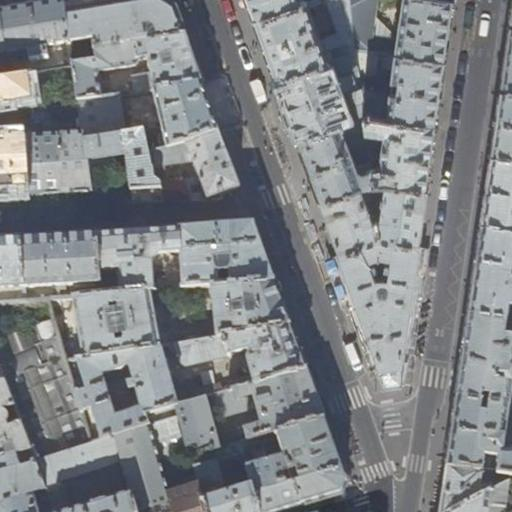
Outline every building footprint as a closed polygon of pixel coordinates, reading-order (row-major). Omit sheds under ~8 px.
[(166,3),(160,0),(148,0),(86,10),(65,14),(69,42),(69,44),(94,39),(97,50),(185,34),(175,9),(166,3)] [(247,0),(254,20),(311,0),(247,0)] [(276,80),(354,53),(354,49),(350,0),(311,0),(254,20),(265,49),(276,80)] [(371,42),(378,0),(350,0),(354,49),(379,53),(384,53),(446,62),(450,31),(455,1),(446,0),(404,0),(397,46),(371,42)] [(0,82),(5,81),(3,66),(0,66),(0,52),(29,48),(30,52),(45,50),(44,46),(69,42),(65,14),(64,1),(9,10),(0,11),(0,82)] [(145,92),(203,83),(193,57),(185,34),(97,50),(94,50),(96,59),(72,63),(73,71),(75,84),(78,102),(101,98),(98,72),(136,65),(138,62),(138,60),(147,58),(152,74),(131,78),(133,94),(145,92)] [(511,36),(509,36),(506,62),(500,101),(511,102),(511,36)] [(376,71),(379,53),(354,49),(354,53),(359,82),(366,74),(373,75),(374,71),(376,71)] [(364,118),(366,117),(361,91),(359,82),(354,53),(276,80),(287,111),(298,141),(364,118)] [(441,95),(446,62),(384,53),(382,69),(394,71),(392,82),(396,83),(394,89),(399,90),(397,96),(391,95),(388,90),(381,89),(381,93),(361,91),(366,117),(436,126),(441,95)] [(75,84),(73,71),(5,81),(0,82),(0,114),(10,113),(10,110),(32,106),(35,102),(34,91),(75,84)] [(167,149),(220,131),(211,107),(203,83),(145,92),(147,98),(155,96),(167,149)] [(126,133),(121,95),(101,98),(78,102),(83,134),(84,140),(126,133)] [(511,102),(500,101),(496,130),(491,165),(511,168),(511,102)] [(436,126),(366,117),(364,118),(368,145),(368,146),(378,148),(379,136),(385,136),(380,169),(371,170),(373,186),(377,185),(386,184),(427,190),(432,159),(436,126)] [(368,145),(364,118),(298,141),(312,179),(320,201),(359,188),(373,186),(371,170),(370,159),(365,160),(366,164),(359,167),(353,164),(349,151),(368,145)] [(207,199),(240,187),(230,158),(220,131),(167,149),(154,152),(152,129),(144,131),(149,158),(151,157),(154,173),(193,161),(198,177),(162,183),(162,190),(162,203),(191,202),(207,199)] [(149,158),(144,131),(126,133),(84,140),(87,162),(127,156),(131,191),(162,190),(162,183),(152,177),(149,158)] [(84,140),(83,134),(57,135),(61,195),(73,194),(92,193),(87,162),(84,140)] [(61,195),(57,135),(25,138),(29,197),(44,196),(61,195)] [(0,198),(29,197),(25,138),(0,139),(0,198)] [(511,168),(491,165),(485,201),(481,232),(511,236),(511,168)] [(375,193),(377,185),(373,186),(359,188),(320,201),(327,222),(330,229),(339,255),(379,240),(419,245),(423,217),(427,190),(386,184),(380,222),(379,224),(378,223),(375,223),(375,224),(372,223),(365,203),(371,200),(369,194),(375,193)] [(154,203),(162,203),(162,190),(131,191),(132,204),(154,203)] [(253,223),(249,225),(215,227),(132,232),(98,234),(101,272),(119,271),(121,293),(149,291),(155,291),(153,263),(161,254),(180,252),(181,266),(182,266),(184,289),(211,287),(275,283),(263,248),(253,223)] [(511,236),(481,232),(474,276),(468,316),(511,323),(511,236)] [(101,272),(98,234),(56,236),(22,238),(26,287),(101,282),(101,272)] [(0,288),(26,287),(22,238),(0,239),(0,288)] [(386,384),(399,382),(411,297),(419,245),(379,240),(339,255),(363,322),(386,384)] [(291,325),(286,312),(275,283),(211,287),(218,337),(291,325)] [(161,346),(149,291),(121,293),(72,296),(83,359),(161,346)] [(137,511),(115,436),(101,440),(92,444),(82,412),(72,380),(49,304),(0,307),(0,367),(6,380),(15,405),(21,422),(31,448),(46,488),(54,509),(55,511),(137,511)] [(511,323),(468,316),(462,359),(456,398),(510,406),(511,390),(511,323)] [(230,390),(307,370),(298,346),(291,325),(218,337),(176,344),(179,362),(187,366),(231,357),(230,354),(247,351),(248,354),(247,355),(247,357),(247,360),(252,377),(247,377),(238,379),(238,381),(229,383),(230,390)] [(83,359),(77,360),(81,378),(72,380),(82,412),(91,410),(101,440),(115,436),(147,425),(179,414),(176,404),(177,404),(161,346),(83,359)] [(214,394),(220,417),(258,407),(263,425),(237,432),(239,442),(258,437),(325,419),(316,394),(307,370),(230,390),(221,392),(214,394)] [(6,380),(0,381),(0,457),(16,453),(23,451),(31,448),(21,422),(16,423),(16,424),(9,426),(8,421),(9,420),(10,418),(10,416),(10,413),(9,412),(9,411),(7,410),(6,409),(4,408),(4,407),(8,406),(9,407),(15,405),(6,380)] [(214,394),(221,392),(219,383),(204,387),(206,396),(214,394)] [(198,453),(219,447),(205,397),(177,404),(176,404),(179,414),(187,444),(197,441),(199,447),(195,448),(198,453)] [(511,422),(508,422),(510,406),(456,398),(452,429),(447,465),(511,475),(511,422)] [(147,425),(172,511),(206,511),(194,467),(181,471),(185,488),(169,494),(158,458),(188,448),(187,444),(179,414),(147,425)] [(340,493),(347,481),(346,478),(337,454),(334,446),(332,439),(325,419),(258,437),(261,443),(265,456),(282,452),(284,458),(285,458),(299,505),(340,493)] [(115,436),(137,511),(172,511),(147,425),(115,436)] [(239,442),(241,448),(261,443),(258,437),(239,442)] [(194,467),(206,511),(257,511),(251,485),(220,495),(210,463),(243,455),(241,448),(239,442),(219,447),(198,453),(190,455),(194,467)] [(16,453),(0,457),(0,511),(55,511),(54,509),(44,511),(40,511),(35,496),(27,499),(26,494),(46,488),(31,448),(23,451),(28,463),(21,465),(16,453)] [(251,485),(257,511),(275,511),(280,511),(299,505),(285,458),(284,458),(267,463),(267,462),(246,468),(251,485)] [(449,511),(509,481),(511,479),(511,475),(447,465),(443,488),(439,511),(449,511)] [(505,509),(509,481),(449,511),(503,511),(503,509),(505,509)]
